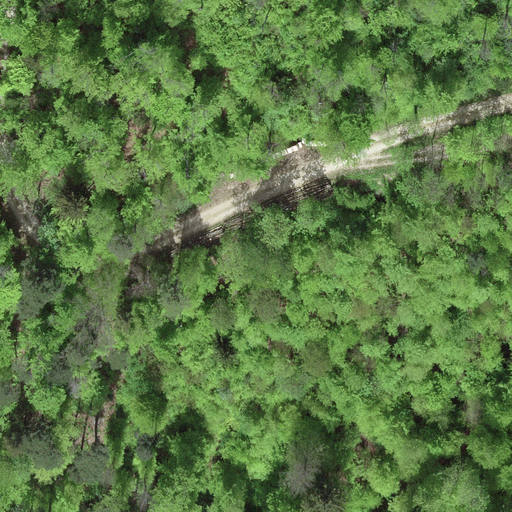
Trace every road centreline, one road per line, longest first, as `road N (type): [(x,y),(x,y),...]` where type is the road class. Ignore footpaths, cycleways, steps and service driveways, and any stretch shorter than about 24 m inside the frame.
road 1 (track): [(511,106),(349,158),(178,237),(81,249),(26,223),(8,124),(8,0)]
road 2 (track): [(349,158),(511,138)]
